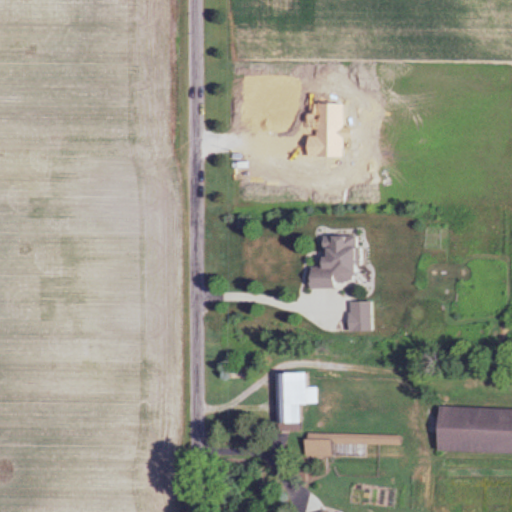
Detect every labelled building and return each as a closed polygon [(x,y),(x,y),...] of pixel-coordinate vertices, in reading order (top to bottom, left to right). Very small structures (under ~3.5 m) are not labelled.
[(335,289),(335,282),(354,282),(355,237),(318,237),(318,267),(306,267),(305,288),(335,289)] [(346,332),(371,332),(371,302),(346,302),(346,332)] [(276,374),(277,425),(296,425),(296,405),(316,405),(316,387),(303,387),(303,373),(276,374)] [(432,453),(511,454),(511,410),(433,408),(432,453)] [(302,457),(367,458),(368,445),(399,446),(400,436),(303,435),(302,457)]
